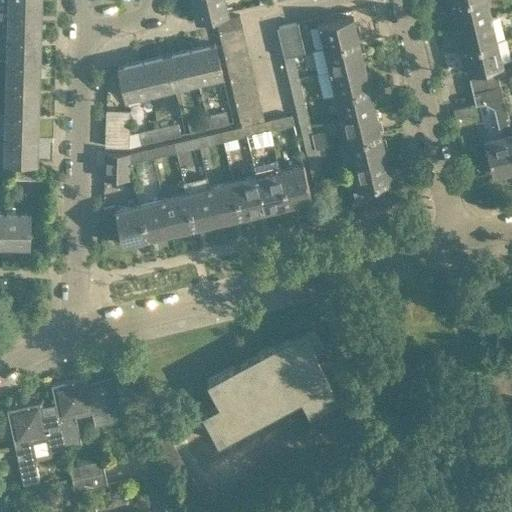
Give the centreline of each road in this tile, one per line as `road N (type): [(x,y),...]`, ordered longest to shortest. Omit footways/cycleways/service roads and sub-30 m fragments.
road 1 (residential): [(75,329),(455,245)]
road 2 (residential): [(81,37),(75,329)]
road 3 (residential): [(455,245),(398,0)]
